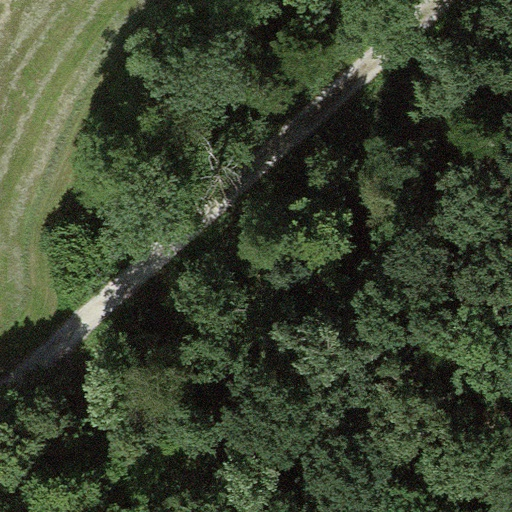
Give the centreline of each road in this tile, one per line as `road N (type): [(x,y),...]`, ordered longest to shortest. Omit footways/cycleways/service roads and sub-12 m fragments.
road 1 (track): [(73,329),(438,0)]
road 2 (track): [(188,511),(89,428)]
